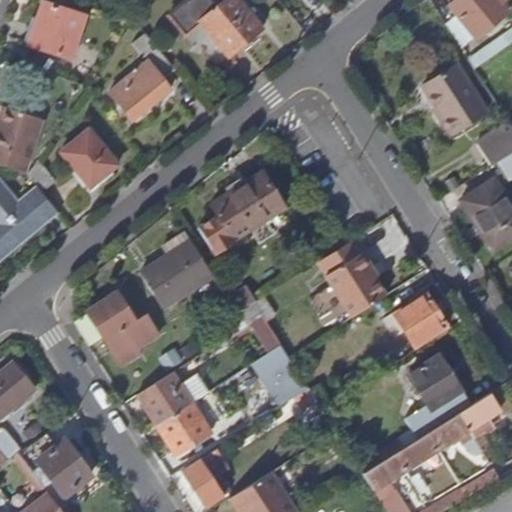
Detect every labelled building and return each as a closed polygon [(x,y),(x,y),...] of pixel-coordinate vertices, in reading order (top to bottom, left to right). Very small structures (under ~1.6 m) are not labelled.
[(227,58),(263,29),(238,0),(228,0),(217,9),(209,0),(190,0),(171,16),(186,35),(200,24),(227,58)] [(455,0),(449,5),(457,15),(472,33),(476,38),(508,12),(498,0),(455,0)] [(29,45),(70,58),(84,16),(43,3),(35,25),(29,45)] [(458,40),(460,44),(472,33),(457,15),(447,23),(458,40)] [(511,29),(470,59),(476,69),(511,43),(511,29)] [(175,69),(146,33),(132,44),(147,62),(162,79),(175,69)] [(170,90),(162,79),(147,62),(109,93),(133,121),(170,90)] [(454,133),(487,113),(456,64),(426,83),(440,108),(443,106),(446,110),(441,112),(454,133)] [(0,165),(22,173),(40,119),(0,105),(0,165)] [(492,166),(497,162),(511,152),(511,125),(510,122),(477,143),(492,166)] [(89,187),(117,165),(88,130),(60,152),(72,166),(89,187)] [(511,152),(497,162),(509,179),(511,176),(511,152)] [(232,241),(284,208),(261,172),(210,205),(217,216),(197,228),(214,255),(234,243),(232,241)] [(0,255),(4,261),(60,215),(37,186),(19,201),(0,178),(0,255)] [(493,250),(511,237),(511,205),(495,178),(461,199),(493,250)] [(187,236),(184,232),(163,245),(168,255),(190,240),(187,236)] [(323,258),(316,263),(324,275),(362,251),(354,238),(343,245),(339,247),(323,258)] [(212,275),(190,240),(168,255),(140,273),(162,308),(212,275)] [(362,251),(324,275),(350,317),(385,294),(368,266),(370,264),(362,251)] [(100,323),(95,326),(113,354),(121,366),(141,353),(138,348),(158,336),(144,315),(134,321),(116,293),(91,308),(100,323)] [(415,348),(446,327),(424,293),(383,320),(394,338),(404,331),(415,348)] [(262,297),(254,302),(262,316),(266,321),(274,316),(262,297)] [(245,327),(262,316),(254,302),(236,313),(245,327)] [(429,409),(461,390),(438,355),(407,374),(415,387),(411,390),(417,400),(422,397),(429,409)] [(0,417),(34,389),(13,363),(0,373),(0,417)] [(302,380),(292,364),(278,373),(284,384),(271,392),(280,406),(295,397),(306,390),(308,389),(302,380)] [(345,394),(363,383),(354,370),(337,381),(345,394)] [(321,409),(340,398),(329,380),(319,386),(311,374),(302,380),(308,389),(321,409)] [(162,379),(138,395),(142,401),(140,402),(156,425),(182,408),(190,403),(198,398),(186,379),(170,390),(162,379)] [(511,406),(511,400),(502,384),(488,393),(498,409),(501,413),(511,406)] [(306,390),(295,397),(304,410),(314,403),(306,390)] [(426,433),(436,427),(457,413),(470,404),(461,390),(429,409),(426,411),(404,425),(414,441),(426,433)] [(457,413),(467,429),(472,436),(481,450),(488,446),(484,429),(489,425),(490,420),(487,416),(498,409),(488,393),(470,404),(457,413)] [(182,408),(156,425),(176,455),(210,434),(190,403),(182,408)] [(467,429),(457,413),(436,427),(426,433),(436,448),(467,429)] [(0,452),(7,461),(19,453),(19,451),(0,427),(0,452)] [(436,448),(426,433),(414,441),(394,453),(404,469),(436,448)] [(474,455),(481,450),(472,436),(460,444),(474,455)] [(63,496),(91,476),(64,439),(49,450),(44,442),(29,452),(63,496)] [(205,507),(222,496),(211,479),(228,468),(216,450),(182,472),(205,507)] [(404,469),(394,453),(375,466),(363,474),(366,479),(372,489),(404,469)] [(297,511),(289,500),(302,491),(285,463),(234,496),(243,511),(297,511)] [(492,473),(487,473),(463,488),(468,496),(499,477),(500,477),(496,471),(492,473)] [(440,511),(468,496),(463,488),(429,508),(431,511),(440,511)] [(62,511),(48,492),(21,511),(62,511)] [(401,511),(389,492),(378,498),(386,511),(401,511)]
